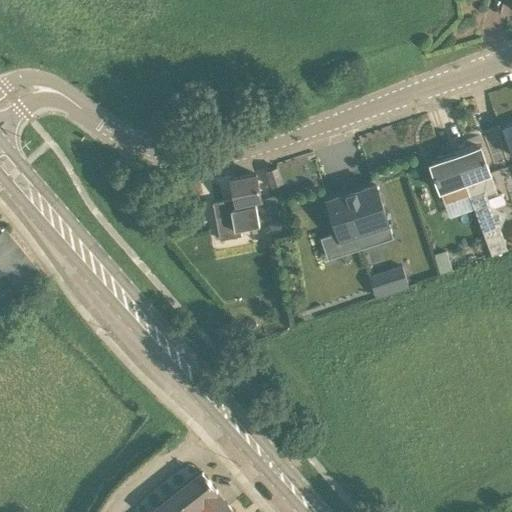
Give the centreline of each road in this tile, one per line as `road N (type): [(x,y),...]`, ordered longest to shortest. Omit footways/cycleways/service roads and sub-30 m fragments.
road 1 (tertiary): [(55,93),(130,142),(210,160),(511,56)]
road 2 (secondary): [(311,511),(43,211)]
